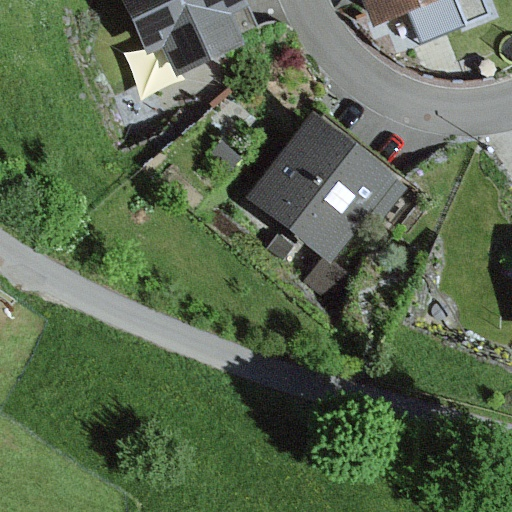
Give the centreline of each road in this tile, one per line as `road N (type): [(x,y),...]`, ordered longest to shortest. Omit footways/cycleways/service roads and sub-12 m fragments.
road 1 (residential): [(511,441),(162,334),(0,251)]
road 2 (residential): [(511,100),(480,109),(433,106),(386,89),(349,61),(302,0)]
